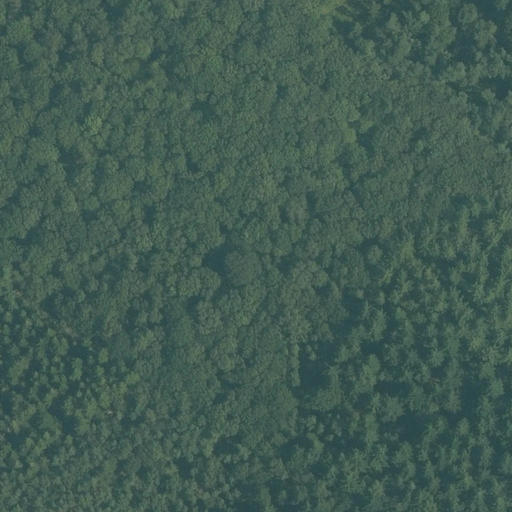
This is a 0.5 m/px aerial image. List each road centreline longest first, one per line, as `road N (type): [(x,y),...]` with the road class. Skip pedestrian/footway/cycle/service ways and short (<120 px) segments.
road 1 (track): [(332,511),(147,383)]
road 2 (unknown): [(0,507),(147,383)]
road 3 (track): [(147,383),(0,279)]
